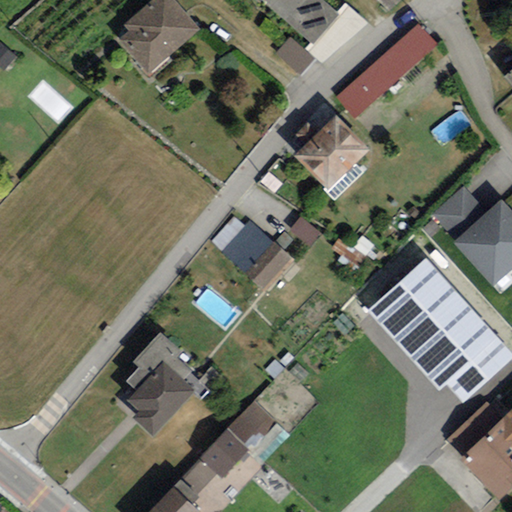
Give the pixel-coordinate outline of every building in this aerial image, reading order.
[(210,36),(180,0),(163,0),(120,35),(157,80),(210,36)] [(378,0),(397,19),(416,0),(378,0)] [(328,60),(367,23),(353,9),(315,46),(328,60)] [(426,22),(333,109),(359,133),(448,44),(426,22)] [(304,78),(319,61),(294,39),(279,56),(304,78)] [(16,54),(0,41),(0,65),(5,69),(16,54)] [(292,154),(345,203),(386,158),(359,133),(333,109),(292,154)] [(511,264),(511,210),(500,198),(487,210),(463,185),(431,216),(494,282),(511,264)] [(302,265),(253,220),(220,255),(269,300),(302,265)] [(497,335),(425,254),(364,307),(436,388),(497,335)] [(121,410),(161,442),(206,389),(166,356),(121,410)] [(256,401),(186,481),(213,511),(218,511),(292,425),(256,401)] [(511,417),(470,462),(511,501),(511,417)] [(432,459),(376,511),(462,511),(474,501),(432,459)] [(151,511),(213,511),(186,481),(151,511)]
